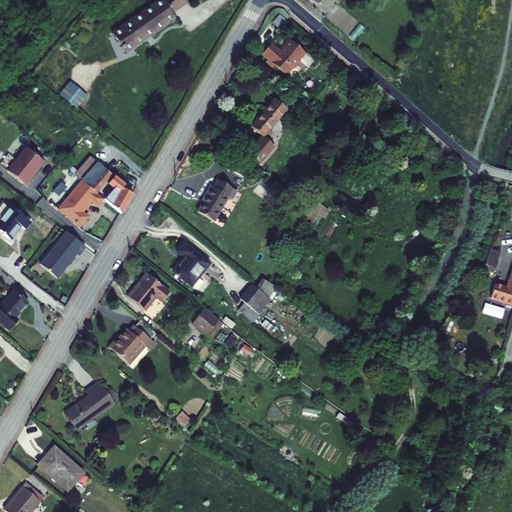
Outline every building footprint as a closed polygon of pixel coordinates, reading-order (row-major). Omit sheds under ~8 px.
[(185,7),(180,0),(166,0),(111,39),(124,57),(174,23),(170,18),(185,7)] [(279,15),(272,23),(281,29),(287,21),(279,15)] [(316,61),(290,39),(283,47),(284,47),(281,51),(272,44),(262,55),(288,77),(295,69),(296,70),(302,62),(310,68),(316,61)] [(73,88),(65,98),(75,107),(83,97),(73,88)] [(285,117),(272,104),(249,131),(261,141),(247,158),(261,169),(275,151),(268,145),(272,139),(270,136),(285,117)] [(24,147),(5,171),(25,186),(44,162),(24,147)] [(126,187),(104,170),(87,191),(97,199),(107,186),(116,194),(106,207),(121,220),(134,200),(124,192),(126,187)] [(239,193),(222,180),(216,189),(213,186),(196,211),(213,223),(228,199),(233,203),(239,193)] [(104,205),(97,199),(87,191),(86,189),(61,217),(80,232),(87,223),(82,218),(91,208),(98,213),(104,205)] [(325,205),(317,199),(306,215),(315,222),(325,205)] [(24,220),(10,235),(26,248),(33,240),(37,244),(43,237),(24,220)] [(84,245),(67,231),(40,264),(57,278),(84,245)] [(10,235),(6,239),(22,253),(26,248),(10,235)] [(178,239),(169,250),(177,256),(167,270),(188,284),(205,259),(178,239)] [(490,249),(483,269),(494,274),(501,253),(490,249)] [(168,288),(142,271),(135,284),(132,282),(124,294),(144,307),(152,293),(160,298),(168,288)] [(281,281),(267,272),(261,282),(274,292),(279,284),(281,281)] [(265,307),(274,292),(261,282),(256,279),(246,294),(265,307)] [(511,305),(511,281),(510,281),(508,290),(495,285),(491,298),(511,305)] [(21,303),(9,293),(0,302),(0,327),(4,331),(13,320),(9,317),(21,303)] [(219,313),(203,302),(192,318),(208,329),(219,313)] [(158,333),(135,319),(131,325),(154,340),(158,333)] [(154,341),(154,340),(131,325),(129,324),(120,337),(141,350),(148,338),(154,341)] [(135,359),(141,350),(120,337),(119,336),(113,344),(135,359)] [(85,399),(61,415),(74,432),(111,406),(96,384),(82,394),(85,399)] [(80,472),(50,444),(35,463),(65,489),(80,472)] [(41,499),(21,484),(17,490),(37,504),(41,499)] [(17,490),(1,511),(32,511),(37,504),(17,490)]
